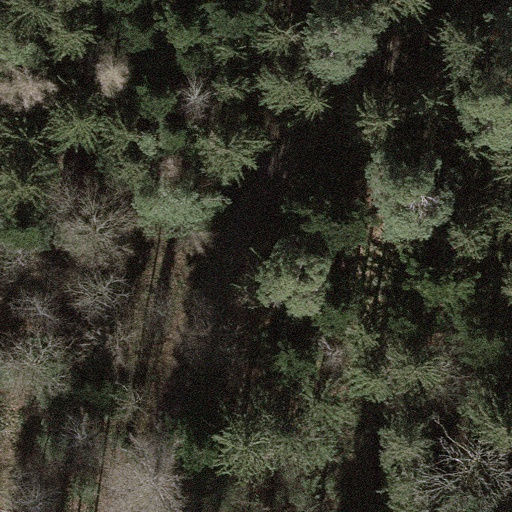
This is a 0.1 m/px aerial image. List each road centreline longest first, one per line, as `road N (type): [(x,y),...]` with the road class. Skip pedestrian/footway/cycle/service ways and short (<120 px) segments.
road 1 (track): [(447,0),(306,130),(243,211),(198,311),(141,511)]
road 2 (track): [(243,211),(258,0)]
